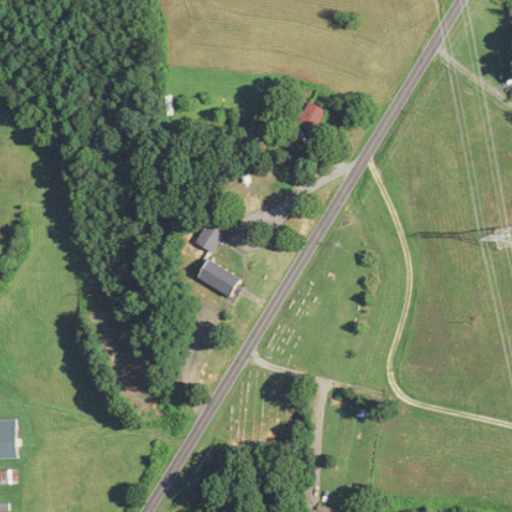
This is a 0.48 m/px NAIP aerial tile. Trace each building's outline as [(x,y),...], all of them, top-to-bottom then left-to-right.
[(300,125),(318,133),(328,109),(311,101),(300,125)] [(229,230),(211,219),(198,243),(217,253),(229,230)] [(201,277),(233,297),(245,279),(213,259),(201,277)] [(0,419),(0,458),(20,458),(20,419),(0,419)] [(20,483),(20,470),(2,470),(2,484),(20,483)]
